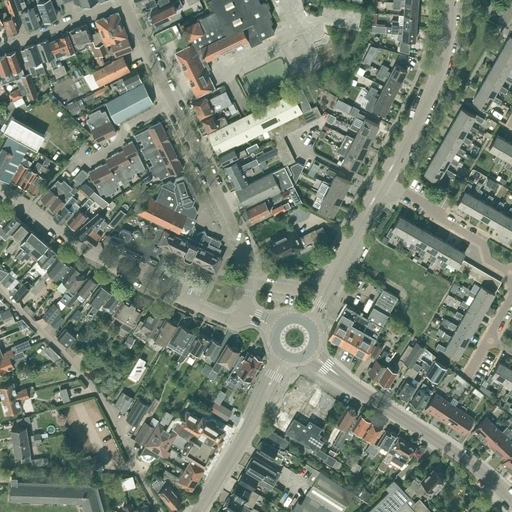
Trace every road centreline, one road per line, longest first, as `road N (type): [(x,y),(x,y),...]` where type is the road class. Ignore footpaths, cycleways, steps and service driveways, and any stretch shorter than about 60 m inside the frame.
road 1 (residential): [(0,192),(90,259),(221,317),(246,316)]
road 2 (tertiary): [(511,504),(308,351)]
road 3 (tertiary): [(381,185),(433,87),(450,0)]
road 4 (residential): [(247,281),(242,248),(175,104)]
road 5 (tertiary): [(197,511),(286,356)]
road 6 (residential): [(510,272),(487,260),(482,243),(381,185)]
road 7 (tertiary): [(305,321),(381,185)]
road 8 (residential): [(122,1),(0,47)]
road 9 (residential): [(175,104),(125,126),(100,153),(72,157)]
